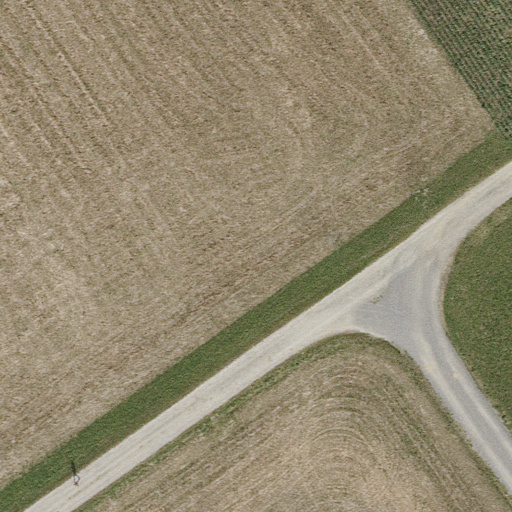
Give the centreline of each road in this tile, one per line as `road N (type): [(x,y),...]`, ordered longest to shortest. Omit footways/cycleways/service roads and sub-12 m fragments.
road 1 (track): [(97,511),(433,283)]
road 2 (track): [(433,283),(511,397)]
